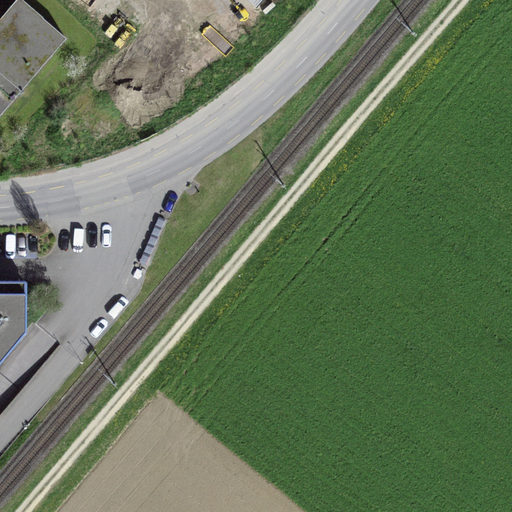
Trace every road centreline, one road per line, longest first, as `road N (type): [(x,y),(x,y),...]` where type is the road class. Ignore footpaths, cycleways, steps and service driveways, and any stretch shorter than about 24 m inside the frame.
road 1 (track): [(457,0),(22,511)]
road 2 (unclassified): [(358,0),(243,117),(127,185)]
road 3 (residential): [(0,436),(85,325),(127,185)]
road 4 (residential): [(127,185),(56,204),(0,208)]
